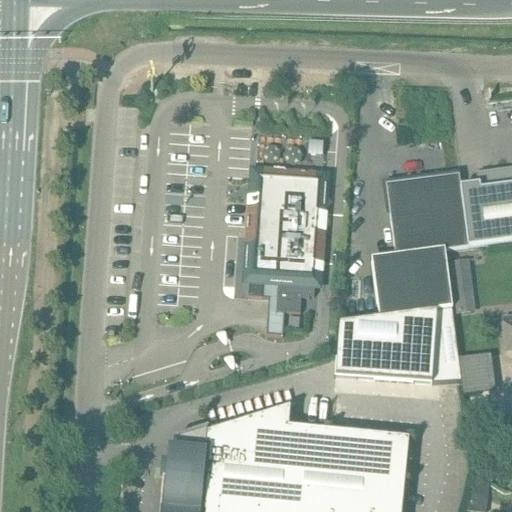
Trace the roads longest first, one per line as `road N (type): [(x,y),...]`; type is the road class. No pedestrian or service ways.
road 1 (unclassified): [(82,511),(111,78),(142,56),(511,64)]
road 2 (tertiary): [(0,310),(14,0)]
road 3 (motorway): [(348,0),(511,3)]
